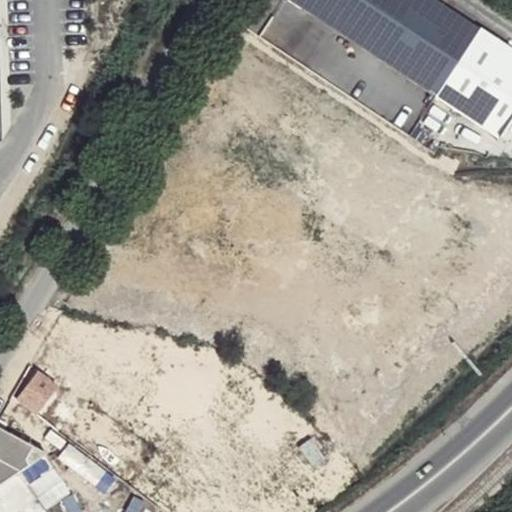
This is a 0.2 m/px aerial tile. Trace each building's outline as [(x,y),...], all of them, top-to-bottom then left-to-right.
[(288,0),(502,135),(511,119),(511,47),(437,0),(288,0)] [(18,401),(37,415),(58,387),(38,373),(18,401)] [(34,449),(0,430),(0,487),(19,475),(34,449)] [(47,457),(34,449),(19,475),(47,457)] [(19,475),(0,487),(0,511),(17,511),(36,499),(46,511),(71,493),(47,457),(19,475)]
